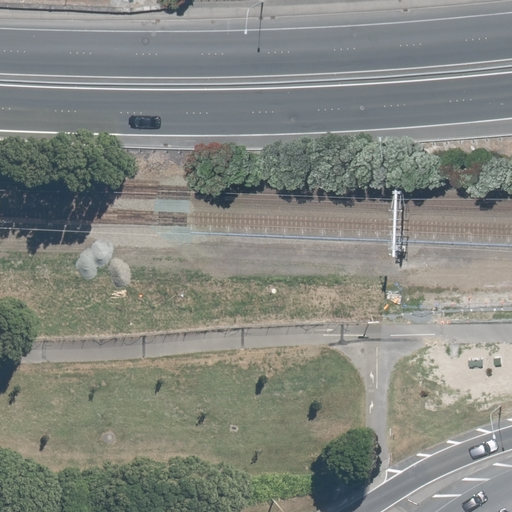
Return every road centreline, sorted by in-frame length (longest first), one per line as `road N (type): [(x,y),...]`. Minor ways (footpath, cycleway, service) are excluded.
road 1 (trunk): [(511,95),(254,111),(0,109)]
road 2 (trunk): [(0,49),(192,53),(511,36)]
road 3 (trunk): [(363,511),(469,453),(511,440)]
